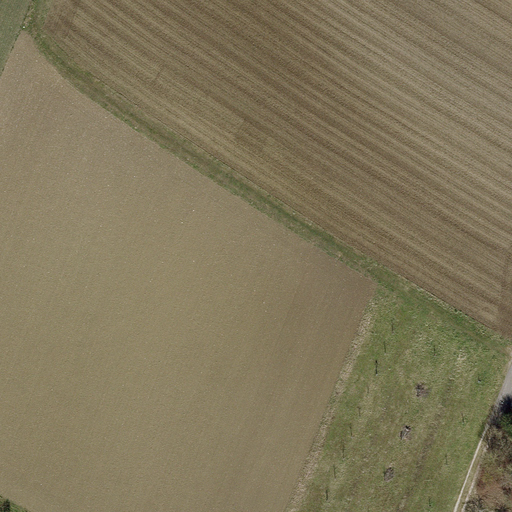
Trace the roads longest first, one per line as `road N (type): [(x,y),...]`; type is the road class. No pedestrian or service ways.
road 1 (track): [(511,351),(91,80),(39,21),(47,0)]
road 2 (track): [(511,391),(464,511)]
